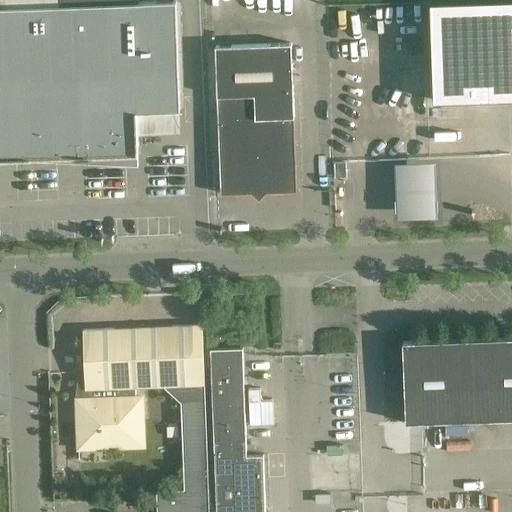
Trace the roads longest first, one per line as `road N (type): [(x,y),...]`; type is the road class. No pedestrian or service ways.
road 1 (unclassified): [(19,270),(511,252)]
road 2 (unclassified): [(28,511),(19,270)]
